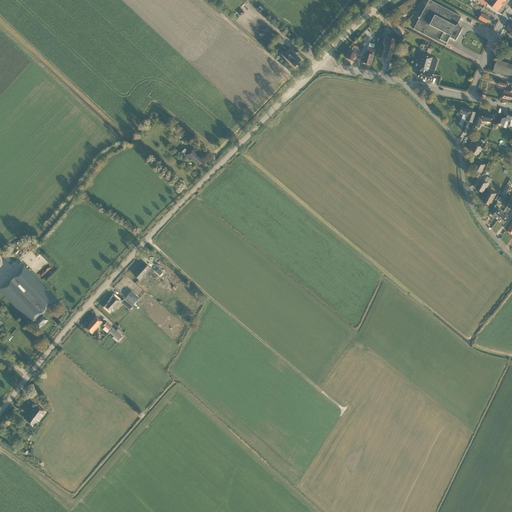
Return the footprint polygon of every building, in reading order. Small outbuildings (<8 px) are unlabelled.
[(461,17),(428,0),(413,29),(445,46),(450,38),(455,41),(462,28),(456,25),(461,17)] [(476,0),(485,6),(487,3),(497,11),(502,5),(504,2),(505,0),(476,0)] [(486,23),(489,18),(482,13),(478,19),(486,23)] [(388,60),(390,61),(395,44),(393,44),(395,39),(386,37),(384,44),(386,45),(382,59),(385,59),(385,61),(387,62),(388,60)] [(280,39),(277,43),(281,47),(285,43),(280,39)] [(294,50),(290,47),(285,53),(288,56),(286,58),(295,66),(301,61),(292,52),(294,50)] [(356,54),(358,55),(360,50),(353,47),(351,52),(350,51),(346,59),(352,61),(354,58),(355,58),(356,54)] [(374,48),(368,47),(366,53),(365,53),(362,63),(370,65),(373,55),(372,55),(374,48)] [(432,58),(422,55),(417,70),(420,71),(418,77),(431,81),(434,71),(428,69),(432,58)] [(511,65),(497,60),(494,67),(492,72),(497,74),(498,73),(506,76),(505,77),(510,79),(511,77),(511,65)] [(511,87),(511,88),(510,91),(504,90),(502,98),(511,100),(511,87)] [(465,121),(472,123),(476,113),(469,111),(461,108),(460,113),(463,114),(467,116),(465,121)] [(505,120),(511,122),(511,113),(508,112),(506,117),(498,115),(495,125),(503,127),(505,120)] [(482,120),(491,122),(492,116),(482,113),(481,118),(476,116),(473,126),(479,128),(482,120)] [(480,152),(483,147),(475,143),(472,148),(473,148),(471,153),(476,156),(477,154),(478,155),(480,152)] [(200,155),(193,149),(186,156),(191,160),(192,159),(196,162),(200,165),(203,161),(203,159),(199,155),(200,155)] [(482,170),(483,171),(486,166),(478,161),(475,166),(476,167),(473,171),(479,174),(480,173),(481,173),(482,170)] [(486,189),(491,179),(487,177),(484,182),(480,179),(477,185),(479,185),(476,189),(482,192),(482,191),(483,192),(485,189),(486,189)] [(489,203),(491,204),(496,194),(489,190),(485,197),(486,198),(483,203),(488,205),(489,203)] [(498,220),(502,214),(504,213),(498,208),(492,215),(498,220)] [(502,214),(498,220),(503,224),(509,217),(506,214),(505,216),(502,214)] [(153,271),(144,262),(139,268),(140,268),(138,271),(134,276),(140,281),(143,277),(143,278),(146,274),(149,277),(154,272),(153,271)] [(25,266),(0,289),(0,291),(27,319),(33,325),(35,324),(39,329),(48,320),(43,315),(42,314),(57,301),(25,266)] [(162,277),(167,282),(172,277),(167,272),(162,277)] [(128,295),(126,298),(133,304),(136,301),(128,295)] [(121,302),(114,296),(111,299),(112,300),(109,303),(110,303),(106,307),(110,311),(112,309),(113,310),(121,302)] [(121,302),(129,310),(132,306),(124,299),(121,302)] [(103,322),(96,316),(92,320),(93,321),(90,324),(91,324),(87,328),(92,333),(94,331),(103,322)] [(103,326),(109,331),(112,327),(107,322),(103,326)] [(116,331),(113,328),(109,332),(114,336),(112,338),(117,342),(122,336),(121,335),(123,333),(118,329),(116,331)] [(39,421),(46,412),(36,405),(32,410),(34,411),(30,415),(32,417),(28,422),(34,427),(39,421)]
